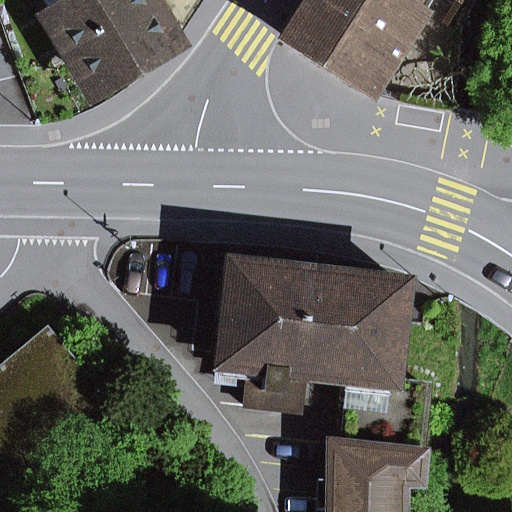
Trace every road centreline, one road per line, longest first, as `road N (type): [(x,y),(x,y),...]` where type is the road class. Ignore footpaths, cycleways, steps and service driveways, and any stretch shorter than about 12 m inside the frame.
road 1 (residential): [(256,511),(196,410),(72,282),(24,250)]
road 2 (primary): [(511,259),(445,220),(385,201),(330,189),(194,187)]
road 3 (tertiary): [(266,0),(214,83),(199,129),(194,187)]
road 4 (primary): [(194,187),(32,182)]
